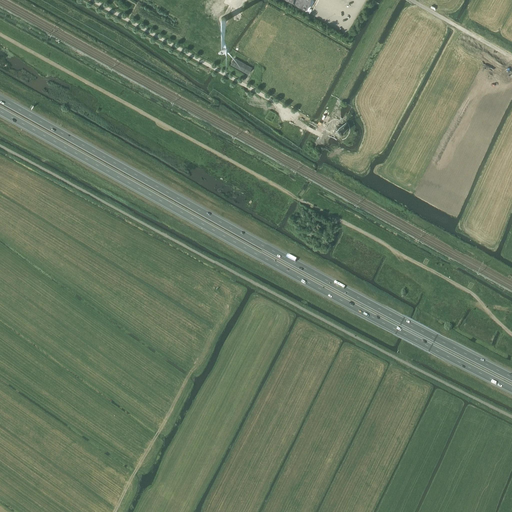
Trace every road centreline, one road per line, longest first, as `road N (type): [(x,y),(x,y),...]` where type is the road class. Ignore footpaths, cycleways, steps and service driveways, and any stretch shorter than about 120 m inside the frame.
road 1 (track): [(511,334),(465,289),(0,34)]
road 2 (trunk): [(0,110),(511,389)]
road 3 (trunk): [(511,377),(0,99)]
road 4 (track): [(330,127),(92,0)]
road 5 (track): [(115,511),(188,377)]
